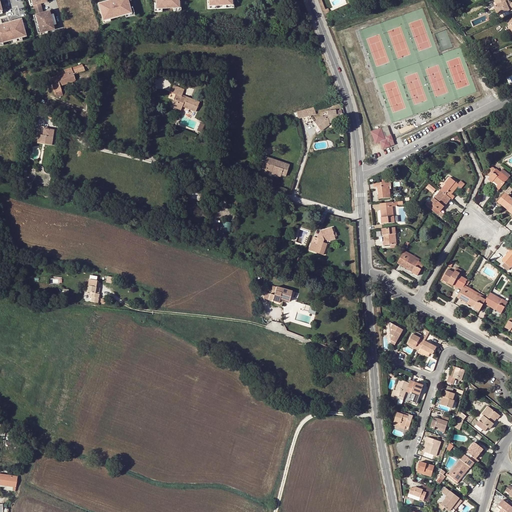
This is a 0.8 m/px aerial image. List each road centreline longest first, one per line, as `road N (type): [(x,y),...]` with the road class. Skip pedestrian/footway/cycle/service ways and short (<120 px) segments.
road 1 (tertiary): [(394,511),(367,270)]
road 2 (tertiary): [(360,172),(355,125),(310,0)]
road 3 (unclassified): [(511,359),(367,270)]
road 4 (residential): [(511,99),(360,172)]
